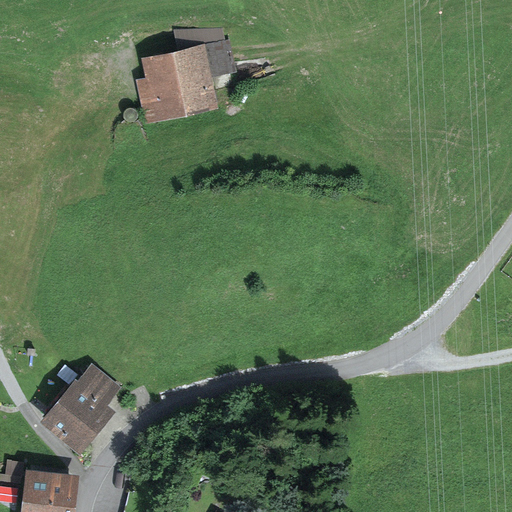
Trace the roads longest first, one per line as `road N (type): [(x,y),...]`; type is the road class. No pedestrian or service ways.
road 1 (unclassified): [(87,511),(110,454),(140,426),(220,382),(401,343),(430,329),(511,229)]
road 2 (track): [(0,353),(27,409),(97,479)]
